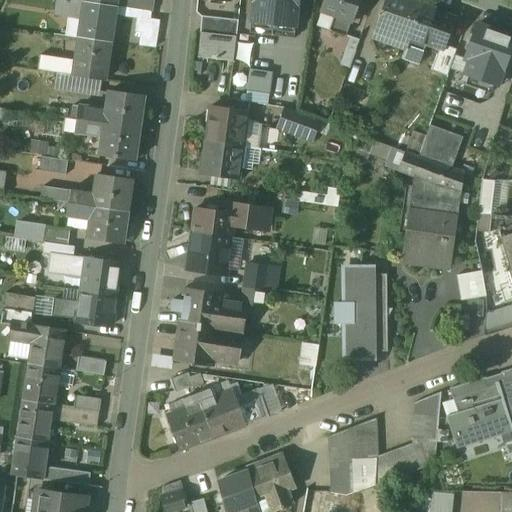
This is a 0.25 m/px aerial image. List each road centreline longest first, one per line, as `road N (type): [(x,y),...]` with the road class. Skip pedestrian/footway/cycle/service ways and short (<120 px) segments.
road 1 (residential): [(120,482),(183,0)]
road 2 (residential): [(120,482),(511,343)]
